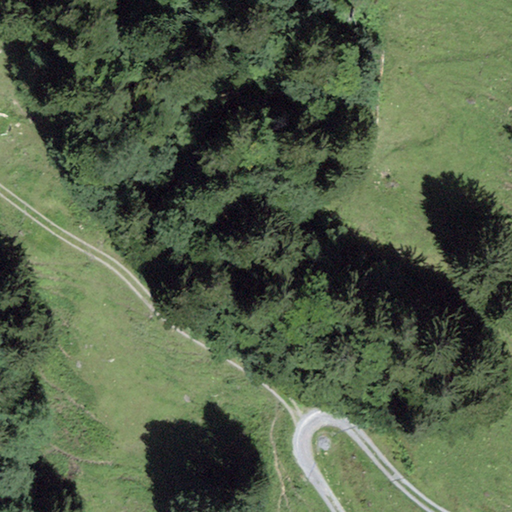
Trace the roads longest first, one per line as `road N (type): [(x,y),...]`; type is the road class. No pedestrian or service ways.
road 1 (track): [(310,424),(257,375),(178,328),(117,267),(0,191)]
road 2 (track): [(339,511),(305,444),(310,424),(326,418),(341,419),(410,489),(448,511)]
